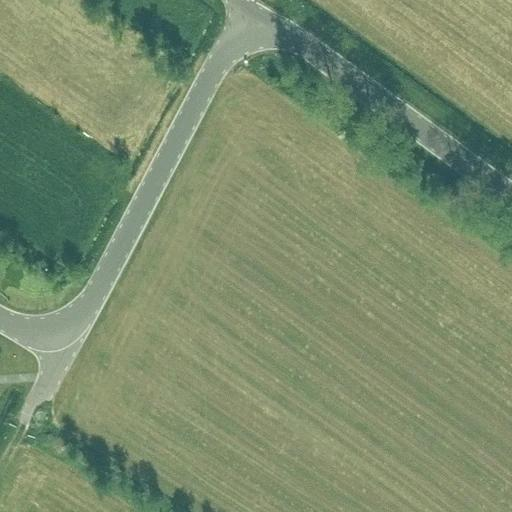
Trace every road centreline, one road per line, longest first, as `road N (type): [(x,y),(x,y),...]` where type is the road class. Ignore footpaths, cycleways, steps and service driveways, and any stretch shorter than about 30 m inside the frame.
road 1 (unclassified): [(251,8),(83,314),(48,331),(0,318)]
road 2 (unclassified): [(511,195),(251,8)]
